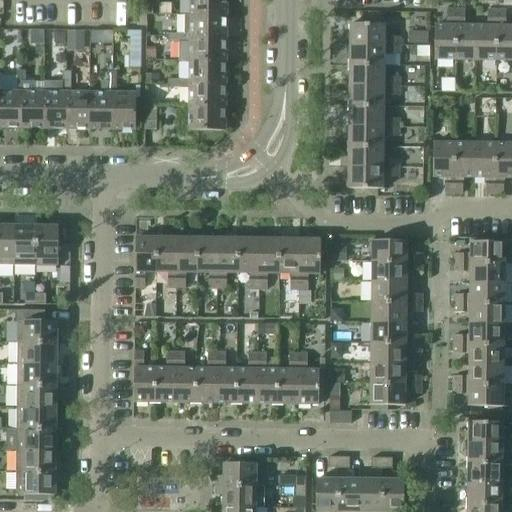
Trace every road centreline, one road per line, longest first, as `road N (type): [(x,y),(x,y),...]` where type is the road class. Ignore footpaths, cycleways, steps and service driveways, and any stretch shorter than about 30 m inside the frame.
road 1 (residential): [(419,511),(420,443),(98,437)]
road 2 (residential): [(264,162),(325,224),(429,224),(446,208),(511,208)]
road 3 (residential): [(98,437),(101,178)]
road 4 (residential): [(101,178),(218,180),(264,162)]
road 5 (residential): [(264,162),(283,120),(286,0)]
